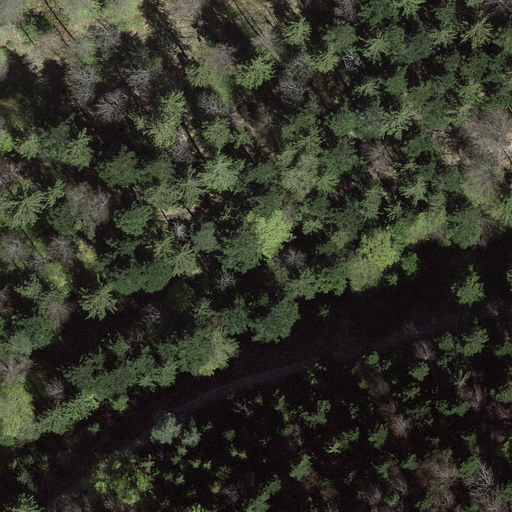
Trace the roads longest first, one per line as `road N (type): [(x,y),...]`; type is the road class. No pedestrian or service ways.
road 1 (track): [(44,511),(109,460),(235,386),(511,305)]
road 2 (track): [(0,81),(316,0)]
